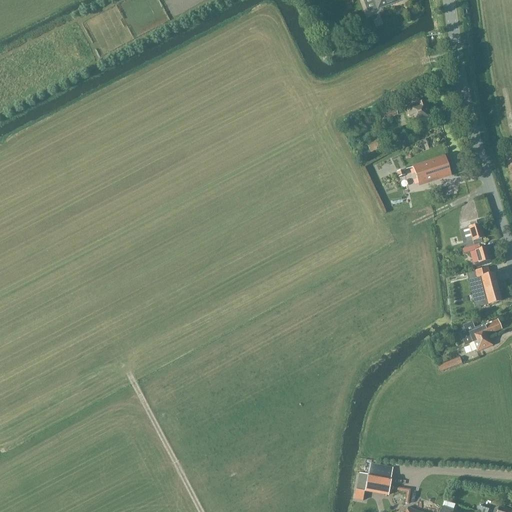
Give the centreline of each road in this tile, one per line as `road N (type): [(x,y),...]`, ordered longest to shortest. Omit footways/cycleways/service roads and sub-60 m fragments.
road 1 (tertiary): [(511,274),(465,110),(447,0)]
road 2 (track): [(307,111),(413,62),(457,55)]
road 3 (track): [(132,385),(197,511)]
